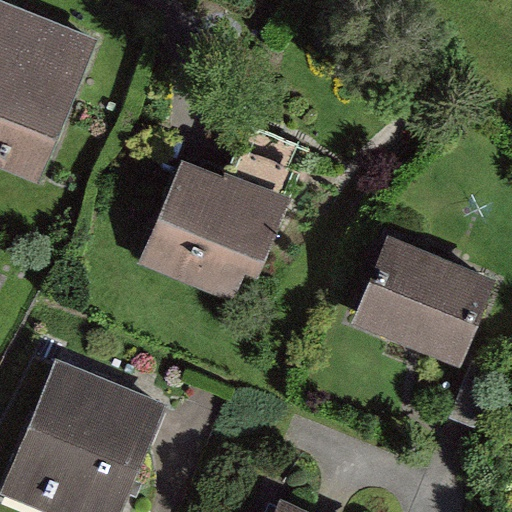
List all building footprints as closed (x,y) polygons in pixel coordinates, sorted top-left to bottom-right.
[(94,43),(0,2),(0,166),(34,181),(94,43)] [(223,180),(178,163),(136,267),(250,312),(315,150),(246,122),(223,180)] [(485,282),(382,239),(349,317),(453,360),(485,282)] [(118,511),(163,402),(56,360),(2,493),(48,511),(118,511)] [(464,398),(450,437),(476,446),(490,407),(464,398)]
